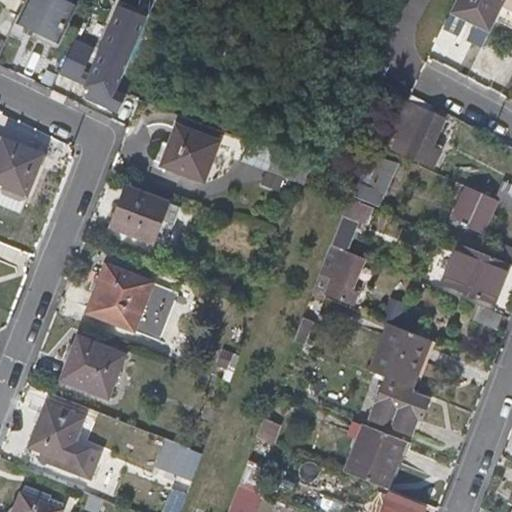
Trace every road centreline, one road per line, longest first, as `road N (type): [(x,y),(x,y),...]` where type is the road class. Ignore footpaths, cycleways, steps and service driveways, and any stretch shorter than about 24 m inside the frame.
road 1 (residential): [(0,401),(100,139)]
road 2 (residential): [(511,372),(459,511)]
